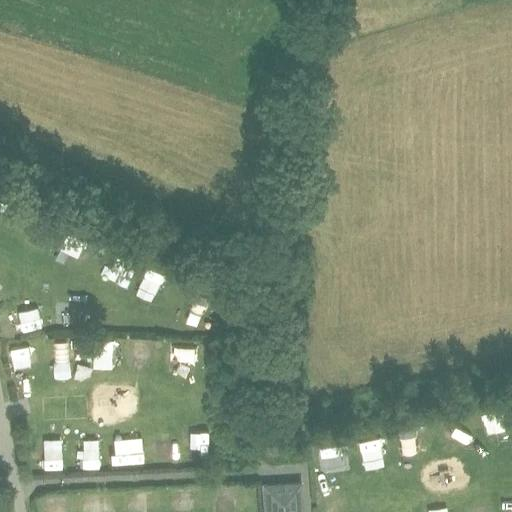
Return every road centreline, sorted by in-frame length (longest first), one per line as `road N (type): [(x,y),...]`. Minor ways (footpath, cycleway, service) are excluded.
road 1 (track): [(0,413),(30,405),(37,383),(66,376),(191,381),(193,416),(160,428),(48,433)]
road 2 (track): [(0,238),(117,294),(0,295)]
road 3 (track): [(330,511),(363,472),(511,445)]
road 4 (track): [(346,499),(368,511),(511,488)]
